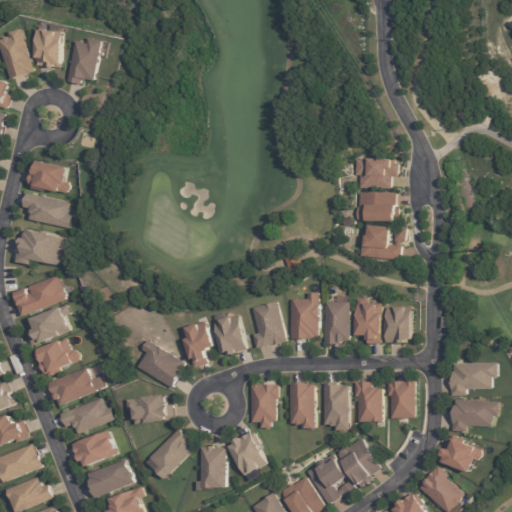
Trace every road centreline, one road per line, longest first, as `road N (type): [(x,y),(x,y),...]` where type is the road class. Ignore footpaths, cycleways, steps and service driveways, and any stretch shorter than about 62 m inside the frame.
road 1 (residential): [(350,511),(420,458),(432,410),(433,252),(424,175),(379,55),(379,0)]
road 2 (residential): [(79,511),(0,303),(25,138),(47,120)]
road 3 (residential): [(433,363),(270,362),(234,375),(215,403)]
